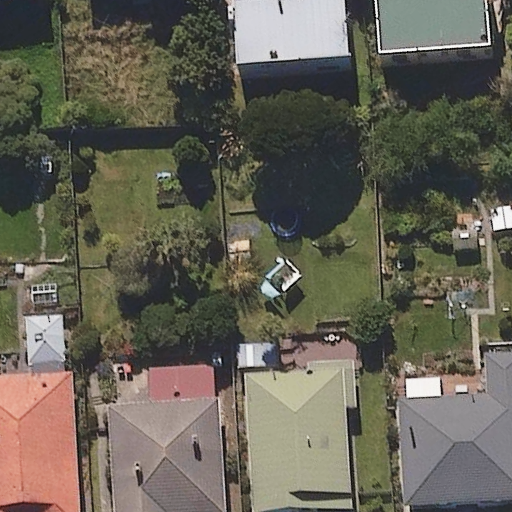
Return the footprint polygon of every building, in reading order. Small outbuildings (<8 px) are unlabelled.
[(348,68),(342,0),(273,0),(228,4),(234,77),(348,68)] [(488,59),(485,0),(373,0),(377,64),(488,59)] [(511,234),(511,203),(488,204),(490,236),(511,234)] [(25,321),(26,380),(0,380),(0,511),(76,511),(75,380),(74,321),(25,321)] [(354,372),(281,376),(279,350),(233,352),(234,378),(244,378),(251,511),(351,511),(346,413),(357,413),(354,372)] [(511,353),(486,354),(487,402),(440,403),(440,383),(400,384),(402,511),(443,511),(511,510),(511,353)] [(223,511),(216,366),(124,371),(126,412),(107,413),(111,511),(223,511)]
